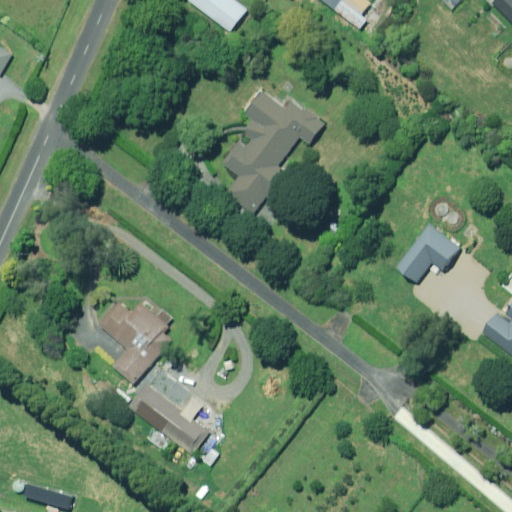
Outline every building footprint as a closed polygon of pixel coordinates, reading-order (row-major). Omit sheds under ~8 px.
[(250,11),(235,0),(192,0),(192,1),(233,33),(250,11)] [(345,0),(322,0),(363,30),(370,21),(344,2),(345,0)] [(511,0),(500,0),(494,7),(511,24),(511,0)] [(15,57),(0,47),(0,74),(3,77),(15,57)] [(246,136),(253,141),(248,148),(241,144),(225,166),(241,177),(228,195),(256,216),(268,199),(278,205),(297,179),(281,168),(302,139),(313,147),(327,126),(290,99),(284,107),(263,92),(246,116),(256,123),(251,130),(246,136)] [(463,249),(432,227),(400,269),(420,284),(436,263),(446,271),(463,249)] [(511,302),(508,307),(481,342),(511,366),(511,302)] [(167,308),(158,317),(142,303),(132,314),(122,305),(103,326),(131,351),(116,368),(136,386),(180,336),(169,327),(177,317),(167,308)] [(140,405),(121,390),(114,399),(132,414),(140,405)] [(211,435),(178,411),(163,433),(196,456),(211,435)] [(174,447),(160,436),(154,443),(168,454),(174,447)]
